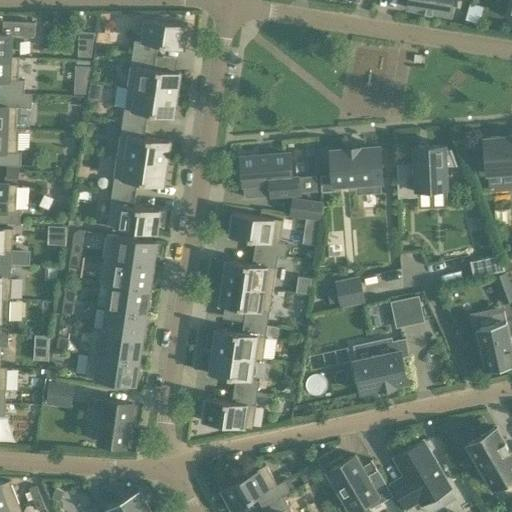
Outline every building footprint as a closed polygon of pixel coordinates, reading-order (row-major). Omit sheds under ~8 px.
[(407,0),(406,7),(451,14),(453,0),(407,0)] [(132,52),(156,55),(158,43),(184,47),(187,24),(145,18),(142,41),(134,39),(132,52)] [(0,55),(19,56),(9,55),(10,34),(34,35),(35,21),(3,20),(2,32),(0,31),(0,55)] [(79,31),(77,56),(90,56),(94,31),(79,31)] [(132,52),(127,86),(177,94),(180,71),(154,68),(156,55),(132,52)] [(0,86),(0,91),(32,93),(32,92),(24,92),(24,79),(18,79),(19,56),(0,55),(0,79),(0,86)] [(74,81),(74,93),(86,94),(88,82),(74,81)] [(127,86),(122,121),(146,124),(148,112),(174,116),(177,94),(127,86)] [(0,127),(18,128),(16,128),(17,105),(31,106),(32,93),(0,91),(0,127)] [(122,121),(117,155),(167,163),(170,140),(144,136),(146,124),(122,121)] [(17,151),(18,128),(0,127),(0,163),(20,165),(21,151),(17,151)] [(486,173),(511,171),(511,132),(507,133),(507,135),(484,137),(486,173)] [(446,166),(456,165),(457,165),(451,148),(449,148),(445,149),(445,144),(413,145),(414,162),(396,163),(398,197),(418,196),(418,189),(447,188),(446,166)] [(320,174),(321,191),(335,190),(335,183),(382,180),(380,146),(359,147),(344,148),(330,149),(332,173),(320,174)] [(268,195),(299,192),(298,177),(291,177),(289,153),(241,157),(242,164),(239,165),(240,176),(243,176),(243,184),(267,182),(268,195)] [(117,155),(112,190),(136,193),(137,181),(164,185),(167,163),(117,155)] [(6,165),(5,177),(18,178),(19,166),(6,165)] [(20,209),(16,209),(17,184),(0,182),(0,221),(20,223),(20,209)] [(134,205),(136,193),(112,190),(107,225),(157,232),(160,209),(134,205)] [(290,215),(319,219),(322,201),(292,197),(290,215)] [(278,254),(278,255),(285,256),(287,243),(279,242),(283,219),(233,212),(229,235),(256,239),(254,251),(278,254)] [(0,262),(11,263),(12,228),(0,227),(0,262)] [(103,258),(152,265),(155,240),(106,233),(103,258)] [(69,253),(80,254),(82,242),(71,240),(69,253)] [(226,259),(223,281),(273,289),(278,255),(278,254),(254,251),(252,263),(226,259)] [(78,267),(80,254),(69,253),(67,265),(78,267)] [(469,261),(473,277),(505,270),(499,255),(469,261)] [(511,263),(510,257),(502,260),(506,271),(511,269),(511,263)] [(102,258),(99,281),(148,289),(152,265),(103,258),(102,258)] [(0,297),(9,298),(11,263),(0,262),(0,297)] [(511,298),(511,289),(505,272),(493,276),(503,302),(511,298)] [(336,282),(341,305),(364,300),(359,276),(336,282)] [(110,284),(107,307),(145,312),(148,289),(99,281),(99,282),(110,284)] [(245,307),(244,320),(267,323),(273,289),(223,281),(219,304),(245,307)] [(63,300),(74,302),(76,290),(65,288),(63,300)] [(390,301),(396,327),(424,321),(419,295),(390,301)] [(0,332),(8,333),(8,320),(1,319),(1,298),(9,299),(9,298),(0,297),(0,332)] [(72,314),(74,302),(63,300),(61,312),(72,314)] [(92,328),(92,329),(141,336),(145,312),(107,307),(104,330),(92,328)] [(216,328),(212,350),(254,356),(254,357),(262,358),(267,323),(244,320),(242,332),(216,328)] [(486,370),(511,364),(511,348),(506,320),(477,327),(486,370)] [(92,329),(88,352),(138,360),(141,336),(92,329)] [(55,348),(66,349),(68,337),(57,336),(55,348)] [(406,337),(391,340),(393,351),(354,359),(355,365),(351,365),(355,384),(359,383),(361,391),(379,387),(380,389),(395,385),(395,383),(408,381),(402,356),(409,355),(406,337)] [(235,376),(234,389),(257,392),(259,379),(251,378),(254,357),(254,356),(212,350),(209,373),(235,376)] [(134,384),(138,360),(88,352),(88,353),(85,377),(134,384)] [(45,377),(56,379),(58,367),(47,366),(45,377)] [(47,403),(71,407),(74,385),(50,381),(47,403)] [(252,427),(257,392),(234,389),(232,401),(206,397),(202,420),(252,427)] [(93,397),(92,401),(91,408),(103,410),(98,441),(125,445),(131,402),(93,397)] [(511,451),(511,452),(496,426),(493,428),(467,443),(476,458),(472,461),(481,475),(484,473),(493,487),(495,486),(511,476),(511,451)] [(422,504),(451,487),(423,440),(394,457),(406,477),(405,480),(406,482),(395,489),(405,507),(419,499),(422,504)] [(450,451),(442,455),(451,470),(458,466),(450,451)] [(370,508),(393,495),(372,458),(371,459),(377,469),(367,474),(355,453),(343,461),(343,460),(327,470),(337,486),(352,511),(367,502),(370,508)] [(256,496),(262,507),(290,491),(313,478),(306,467),(276,484),(265,464),(222,489),(233,509),(256,496)] [(0,511),(19,504),(10,479),(0,483),(0,511)] [(32,497),(39,495),(35,483),(28,486),(32,497)] [(56,487),(52,497),(59,501),(64,491),(56,487)] [(105,511),(143,511),(150,508),(139,489),(104,508),(105,511)] [(290,491),(262,507),(264,511),(283,511),(290,507),(283,495),(290,491)] [(44,506),(39,495),(32,497),(36,509),(44,506)]
